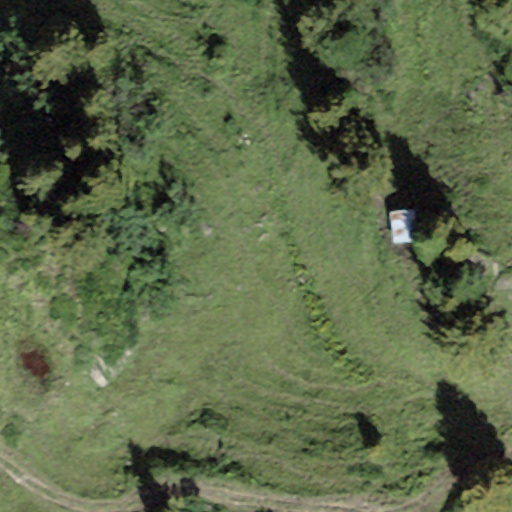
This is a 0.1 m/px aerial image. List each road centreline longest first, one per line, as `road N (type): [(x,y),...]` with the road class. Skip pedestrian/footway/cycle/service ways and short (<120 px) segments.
road 1 (track): [(0,462),(76,503),(130,505),(189,484),(244,500),(353,511)]
road 2 (track): [(398,511),(476,461),(511,457)]
